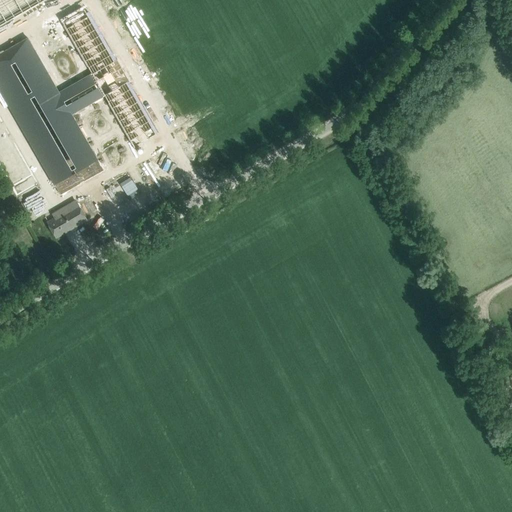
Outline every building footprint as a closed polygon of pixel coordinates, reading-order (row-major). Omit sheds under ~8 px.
[(0,0),(0,20),(35,0),(0,0)] [(53,74),(9,99),(60,188),(103,163),(72,107),(86,99),(89,105),(87,106),(86,108),(85,110),(84,113),(84,115),(84,117),(84,120),(85,122),(86,124),(88,126),(90,128),(92,129),(94,130),(96,130),(99,130),(101,130),(103,130),(106,129),(107,127),(109,126),(111,124),(112,122),(112,119),(113,117),(113,115),(112,112),(112,110),(110,108),(109,106),(107,104),(105,103),(103,102),(101,102),(98,101),(96,102),(94,102),(90,96),(105,88),(134,140),(156,127),(127,76),(130,74),(117,52),(114,54),(85,2),(63,15),(92,66),(78,74),(74,68),(76,67),(77,65),(78,63),(79,60),(79,58),(79,56),(79,53),(78,51),(77,49),(75,47),(73,46),(71,44),(69,43),(67,43),(65,43),(62,43),(60,44),(58,45),(56,46),(54,48),(53,50),(52,52),(51,54),(50,56),(51,59),(51,61),(52,63),(53,65),(54,67),(56,69),(58,70),(60,71),(63,72),(65,72),(68,71),(70,71),(73,77),(59,85),(53,74)] [(28,30),(0,46),(0,82),(5,91),(48,66),(28,30)] [(0,110),(0,163),(15,189),(37,176),(0,110)] [(55,219),(48,223),(51,229),(56,237),(87,220),(82,211),(78,205),(72,209),(63,214),(61,209),(52,214),(55,219)]
